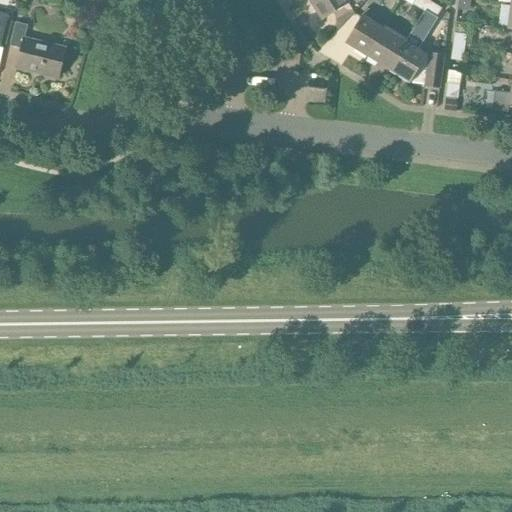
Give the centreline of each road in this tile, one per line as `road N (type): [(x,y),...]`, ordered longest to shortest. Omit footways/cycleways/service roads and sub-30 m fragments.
road 1 (residential): [(511,157),(138,109),(82,134),(0,115)]
road 2 (secondary): [(511,319),(0,327)]
